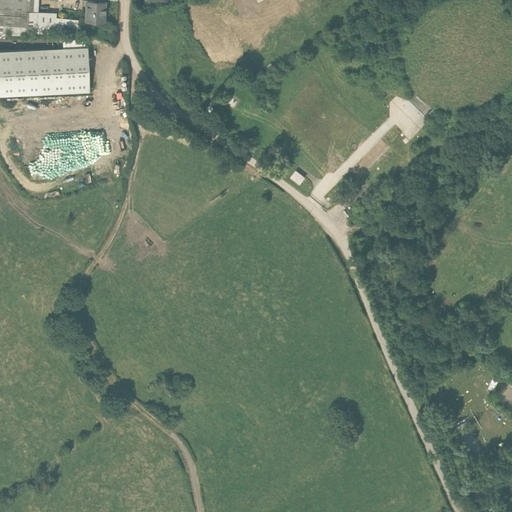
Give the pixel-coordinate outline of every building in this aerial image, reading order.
[(0,0),(0,34),(30,36),(30,28),(60,28),(61,10),(43,9),(42,0),(0,0)] [(94,0),(93,19),(109,20),(111,0),(94,0)] [(86,47),(0,50),(0,96),(88,93),(86,47)] [(20,152),(20,163),(42,163),(42,147),(72,148),(73,128),(22,127),(22,152),(20,152)] [(297,169),(292,176),(301,182),(306,175),(297,169)] [(472,454),(483,448),(467,415),(456,421),(472,454)]
